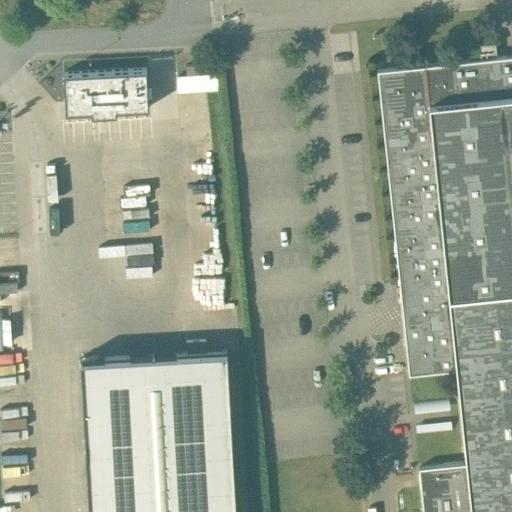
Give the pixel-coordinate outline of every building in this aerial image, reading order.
[(495,42),(478,44),(480,56),(496,54),(495,42)] [(511,55),(377,69),(408,373),(455,368),(428,102),(511,93),(511,55)] [(197,63),(185,64),(186,74),(198,73),(197,63)] [(65,110),(91,109),(91,115),(115,113),(115,107),(148,105),(146,66),(63,71),(65,110)] [(511,511),(511,93),(428,102),(455,368),(465,461),(470,511),(511,511)] [(235,511),(227,350),(80,358),(88,511),(235,511)] [(470,511),(465,461),(418,466),(422,511),(470,511)]
